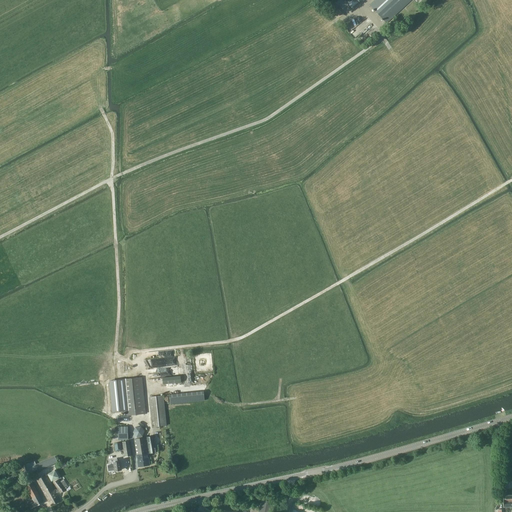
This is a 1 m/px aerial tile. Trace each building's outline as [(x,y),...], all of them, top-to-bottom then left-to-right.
[(421,0),(422,1),(422,0),(374,0),(370,5),(387,23),(411,0),(421,0)] [(126,415),(146,413),(142,377),(122,379),(126,415)] [(169,395),(170,404),(205,400),(204,391),(169,395)] [(149,397),(152,427),(166,425),(163,396),(149,397)] [(137,455),(148,454),(156,452),(154,436),(134,439),(137,455)] [(116,458),(132,456),(129,441),(123,442),(124,454),(116,455),(116,458)] [(148,454),(137,455),(139,467),(150,465),(148,454)] [(38,471),(58,464),(55,457),(36,464),(38,471)] [(27,475),(38,471),(35,462),(24,466),(27,475)] [(60,491),(58,489),(56,490),(54,490),(46,475),(37,480),(51,506),(60,501),(56,493),(60,491)] [(58,489),(60,491),(61,493),(66,490),(65,489),(68,486),(63,479),(60,481),(59,479),(54,483),(58,489)] [(26,486),(33,498),(27,502),(31,509),(43,502),(33,483),(26,486)] [(270,511),(272,502),(262,500),(259,511),(270,511)]
